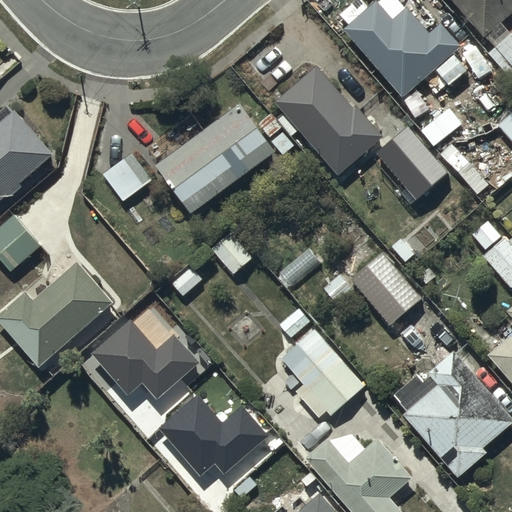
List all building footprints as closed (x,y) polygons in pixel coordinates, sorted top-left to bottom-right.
[(511,0),(448,0),(484,41),(486,39),(511,68),(511,33),(503,23),(511,15),(511,0)] [(379,3),(345,32),(404,100),(463,49),(442,24),(430,34),(407,8),(394,20),(379,3)] [(467,68),(456,56),(438,72),(449,84),(467,68)] [(381,141),(316,68),(273,105),(338,178),(381,141)] [(511,80),(504,71),(492,82),(510,103),(511,101),(511,80)] [(432,107),(416,91),(406,101),(422,117),(432,107)] [(240,107),(156,168),(191,217),(275,156),(240,107)] [(14,112),(0,124),(0,203),(5,199),(7,201),(23,188),(20,185),(53,156),(14,112)] [(282,125),(271,113),(259,124),(270,136),(282,125)] [(436,113),(423,123),(444,147),(456,136),(436,113)] [(511,116),(499,128),(511,142),(511,116)] [(407,125),(376,152),(417,199),(448,173),(407,125)] [(295,146),(284,132),(272,142),(283,155),(295,146)] [(459,157),(449,148),(447,151),(442,146),(438,150),(453,164),(459,157)] [(132,155),(102,176),(123,203),(152,182),(132,155)] [(511,173),(511,169),(506,162),(494,172),(495,173),(483,183),(489,190),(500,181),(501,182),(511,173)] [(15,217),(0,229),(0,262),(10,274),(41,248),(15,217)] [(503,239),(491,225),(476,238),(489,252),(482,258),(510,289),(511,288),(511,239),(508,242),(504,238),(503,239)] [(230,233),(211,250),(234,276),(253,260),(230,233)] [(415,253),(401,238),(392,246),(406,262),(415,253)] [(293,287),(321,262),(308,247),(280,272),(293,287)] [(382,253),(349,281),(390,329),(423,300),(382,253)] [(26,294),(0,317),(0,325),(40,370),(113,305),(77,264),(33,303),(26,294)] [(183,299),(202,280),(189,267),(170,286),(183,299)] [(437,276),(430,267),(420,275),(427,284),(437,276)] [(339,275),(322,289),(336,305),(353,291),(339,275)] [(311,322),(299,308),(279,325),(292,339),(311,322)] [(511,318),(511,336),(489,356),(511,384),(511,308),(507,313),(511,318)] [(130,320),(91,354),(127,395),(142,383),(157,399),(199,362),(174,333),(156,349),(130,320)] [(277,357),(303,385),(287,399),(306,421),(315,414),(320,419),(326,413),(331,418),(366,387),(312,326),(277,357)] [(403,417),(457,479),(487,454),(483,450),(511,424),(511,422),(453,354),(428,376),(430,378),(423,383),(418,376),(393,398),(407,414),(403,417)] [(199,394),(159,428),(200,476),(216,463),(225,474),(268,437),(242,408),(224,423),(199,394)] [(329,440),(306,462),(349,511),(402,511),(390,498),(412,479),(377,440),(365,451),(352,436),(331,442),(329,440)] [(334,511),(321,496),(309,506),(302,499),(286,511),(334,511)]
